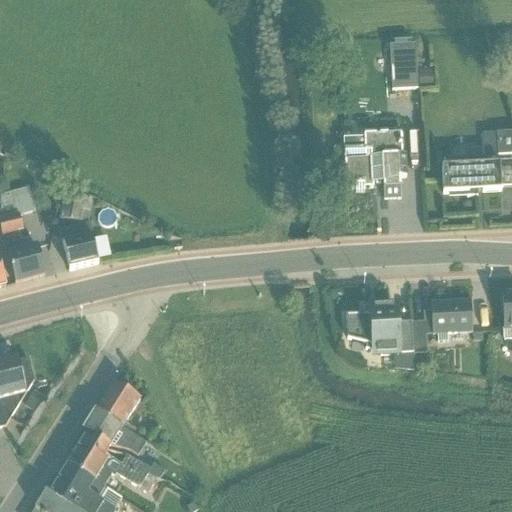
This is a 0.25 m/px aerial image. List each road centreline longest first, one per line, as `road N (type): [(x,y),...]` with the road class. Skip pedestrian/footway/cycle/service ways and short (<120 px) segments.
road 1 (tertiary): [(139,280),(413,254),(511,255)]
road 2 (residential): [(10,511),(136,321),(139,280)]
road 3 (track): [(268,264),(252,0)]
road 4 (tertiary): [(0,315),(139,280)]
